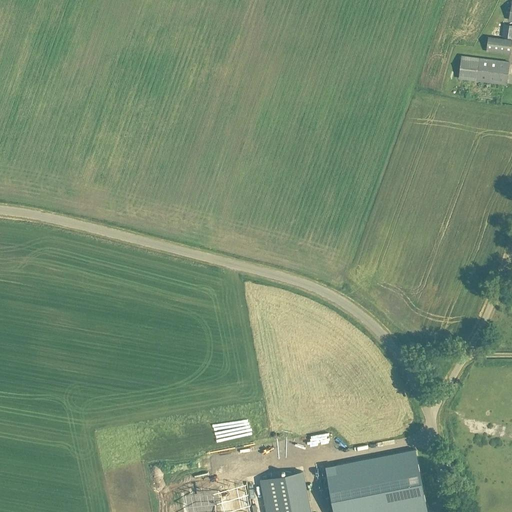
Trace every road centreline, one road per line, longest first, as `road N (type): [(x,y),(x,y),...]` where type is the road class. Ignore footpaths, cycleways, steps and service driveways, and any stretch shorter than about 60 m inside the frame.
road 1 (unclassified): [(427,409),(385,337),(325,293),(0,209)]
road 2 (unclassified): [(427,409),(466,353),(511,254)]
